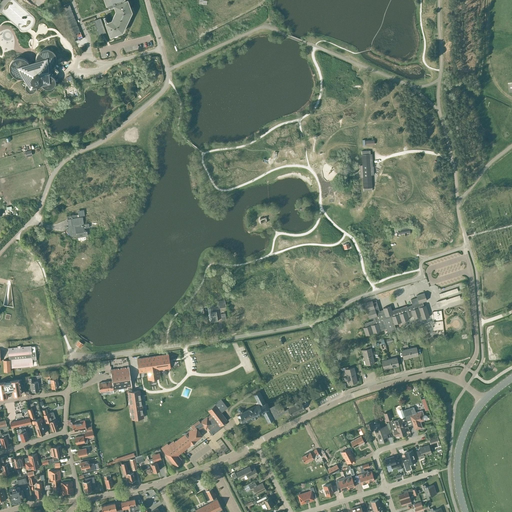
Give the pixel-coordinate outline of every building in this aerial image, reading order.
[(104,0),(106,5),(107,5),(109,8),(109,7),(115,5),(117,11),(112,21),(106,24),(103,17),(105,17),(103,17),(110,36),(122,32),(132,12),(127,0),(126,0),(124,1),(123,0),(104,0)] [(80,32),(71,8),(63,11),(72,35),(80,32)] [(103,34),(106,33),(100,18),(97,19),(103,34)] [(96,20),(93,21),(99,35),(101,34),(96,20)] [(48,49),(47,49),(46,49),(45,49),(44,49),(43,49),(42,50),(41,50),(40,51),(39,51),(39,52),(38,52),(38,53),(37,53),(37,54),(36,55),(36,56),(36,57),(36,58),(35,59),(35,60),(35,61),(32,62),(29,63),(28,62),(27,61),(26,60),(25,59),(24,58),(23,58),(22,58),(21,58),(20,57),(19,57),(18,57),(17,58),(15,58),(15,59),(14,59),(13,59),(12,60),(12,61),(11,61),(11,62),(10,63),(10,64),(9,65),(9,66),(9,67),(9,68),(9,69),(9,70),(9,71),(10,71),(10,72),(11,73),(11,74),(12,75),(13,76),(14,77),(15,77),(16,78),(17,78),(18,78),(19,78),(20,78),(21,78),(22,78),(23,78),(27,83),(26,84),(26,85),(25,85),(25,86),(25,87),(25,88),(25,89),(26,90),(26,91),(27,91),(27,92),(28,92),(29,93),(30,93),(31,93),(32,93),(33,93),(33,92),(34,92),(35,92),(35,91),(36,90),(36,89),(36,88),(37,88),(37,87),(41,86),(42,86),(42,87),(43,88),(44,88),(44,89),(45,89),(46,89),(47,89),(48,89),(49,89),(50,89),(51,89),(52,88),(53,88),(53,87),(54,87),(54,86),(55,85),(55,84),(55,83),(55,82),(55,81),(55,80),(55,79),(54,78),(54,77),(53,76),(58,71),(58,70),(54,66),(55,65),(55,64),(56,63),(56,62),(56,61),(56,60),(56,59),(56,58),(56,57),(56,56),(55,55),(55,54),(54,54),(54,53),(53,52),(52,51),(50,50),(48,49)] [(370,166),(370,152),(361,152),(362,165),(359,165),(360,177),(363,177),(363,190),(372,190),(371,175),(373,175),(373,166),(370,166)] [(67,216),(69,227),(66,230),(70,235),(76,235),(76,237),(87,236),(86,229),(84,230),(84,229),(85,229),(85,228),(89,227),(88,224),(83,224),(82,217),(77,218),(77,215),(67,216)] [(399,233),(404,233),(403,227),(394,228),(395,232),(397,231),(398,234),(398,235),(399,235),(399,233)] [(442,299),(460,293),(458,287),(440,293),(442,299)] [(365,327),(363,327),(365,335),(380,330),(386,328),(388,333),(396,330),(394,324),(409,319),(408,317),(410,316),(412,315),(413,318),(420,315),(422,319),(429,317),(426,305),(424,306),(422,302),(427,301),(424,293),(416,295),(417,297),(410,300),(412,305),(407,307),(406,306),(392,310),(390,306),(383,308),(383,309),(379,311),(376,302),(373,303),(372,301),(364,303),(369,318),(372,317),(373,321),(367,323),(367,322),(363,323),(365,327)] [(433,311),(435,321),(443,319),(442,310),(433,311)] [(31,352),(31,346),(8,348),(9,357),(11,356),(12,367),(32,366),(32,362),(32,360),(36,360),(35,352),(31,352)] [(409,349),(410,357),(418,355),(416,347),(409,349)] [(364,357),(372,355),(370,348),(365,349),(362,350),(364,357)] [(410,357),(409,349),(401,350),(403,359),(410,357)] [(170,368),(168,354),(137,359),(139,372),(146,371),(148,379),(160,378),(159,370),(170,368)] [(374,363),(372,355),(364,357),(365,365),(374,363)] [(12,366),(12,360),(11,356),(9,357),(9,360),(3,360),(4,372),(11,372),(10,366),(12,366)] [(396,357),(389,359),(391,367),(398,366),(396,357)] [(391,367),(389,359),(382,361),(384,369),(391,367)] [(112,381),(99,383),(100,391),(113,389),(113,390),(131,387),(128,367),(110,370),(112,381)] [(347,377),(355,375),(353,367),(345,369),(347,377)] [(58,387),(57,377),(56,374),(50,375),(49,373),(43,374),(44,378),(52,377),(52,378),(50,378),(51,388),(58,387)] [(355,375),(347,377),(348,384),(357,382),(355,375)] [(39,390),(37,381),(34,382),(33,377),(28,378),(29,382),(30,382),(31,387),(30,387),(31,390),(32,390),(32,391),(39,390)] [(13,392),(13,395),(21,394),(18,379),(11,381),(5,382),(0,382),(0,397),(7,396),(7,393),(13,392)] [(129,390),(132,419),(144,417),(142,394),(162,392),(161,386),(129,390)] [(240,415),(237,416),(238,418),(238,420),(239,421),(240,421),(241,423),(243,422),(244,423),(261,414),(261,415),(263,414),(268,422),(273,419),(272,417),(280,413),(276,404),(268,408),(268,406),(267,404),(265,403),(259,392),(253,395),(257,402),(255,403),(257,405),(242,413),(241,413),(240,414),(240,415)] [(278,404),(276,404),(280,413),(288,409),(291,416),(305,409),(302,405),(306,403),(304,401),(302,396),(287,403),(289,408),(284,410),(283,408),(285,406),(285,405),(282,406),(280,403),(280,402),(278,404)] [(211,414),(207,417),(207,416),(200,422),(199,420),(196,423),(200,429),(203,426),(205,429),(207,428),(209,430),(208,430),(212,434),(211,434),(212,435),(213,434),(226,424),(225,422),(227,420),(221,412),(227,408),(221,400),(215,404),(207,410),(208,410),(211,414)] [(408,409),(403,411),(406,420),(411,419),(413,424),(415,430),(422,427),(420,421),(427,419),(427,417),(427,416),(425,415),(423,416),(422,412),(421,412),(421,411),(417,412),(417,413),(416,414),(414,407),(408,409)] [(55,419),(53,411),(48,413),(46,409),(42,410),(46,423),(49,421),(52,431),(59,429),(55,419)] [(404,426),(407,425),(402,410),(399,411),(401,419),(391,422),(396,436),(406,433),(404,426)] [(30,418),(12,422),(13,427),(31,423),(30,418)] [(35,418),(31,419),(31,421),(32,424),(34,423),(35,427),(42,425),(41,422),(43,421),(42,418),(40,418),(35,419),(35,418)] [(80,423),(72,424),(73,431),(79,430),(80,433),(87,432),(86,427),(85,424),(84,420),(80,421),(80,423)] [(200,429),(196,423),(193,424),(190,427),(192,429),(174,442),(173,441),(168,445),(167,443),(161,448),(175,466),(181,461),(180,460),(182,458),(179,453),(190,444),(190,445),(197,440),(196,440),(202,435),(198,430),(200,429)] [(45,433),(42,425),(35,427),(38,436),(45,433)] [(26,431),(25,428),(24,427),(21,429),(21,428),(18,429),(22,441),(28,439),(26,431)] [(375,431),(378,438),(379,437),(380,441),(387,439),(385,434),(388,433),(386,427),(375,431)] [(10,438),(8,433),(1,435),(2,438),(0,438),(2,447),(9,445),(7,438),(10,438)] [(88,441),(87,437),(86,438),(85,436),(83,437),(83,436),(75,437),(76,444),(88,441)] [(364,442),(361,436),(350,441),(354,447),(364,442)] [(52,447),(50,448),(52,456),(53,458),(53,460),(58,459),(58,455),(61,454),(62,453),(61,450),(60,451),(60,449),(61,449),(60,446),(59,446),(59,445),(52,447)] [(423,455),(431,453),(428,445),(420,448),(421,450),(417,452),(419,458),(423,457),(423,455)] [(79,456),(87,455),(86,448),(77,450),(79,456)] [(354,460),(348,448),(341,452),(347,463),(352,461),(353,462),(355,461),(354,460)] [(313,458),(317,456),(316,455),(318,454),(316,449),(313,450),(314,451),(310,453),(310,452),(301,457),(304,463),(313,458)] [(412,450),(404,453),(406,459),(402,461),(406,471),(411,469),(409,463),(416,461),(412,450)] [(31,468),(39,467),(36,453),(28,455),(29,462),(25,463),(26,469),(31,468)] [(152,455),(154,463),(150,464),(152,468),(150,469),(151,472),(154,472),(159,470),(157,462),(158,462),(158,460),(161,459),(159,453),(152,455)] [(392,468),(396,466),(397,469),(401,468),(400,464),(398,457),(394,458),(393,456),(385,459),(387,465),(391,464),(392,468)] [(24,462),(23,457),(17,458),(13,458),(15,464),(16,468),(24,466),(23,462),(24,462)] [(87,471),(95,470),(94,463),(89,464),(88,461),(80,462),(81,469),(87,468),(87,471)] [(129,482),(132,481),(132,482),(135,481),(135,480),(133,472),(129,473),(129,470),(128,470),(126,463),(121,464),(124,474),(125,474),(126,478),(128,478),(129,482)] [(1,466),(0,465),(0,471),(1,471),(2,475),(8,474),(6,464),(1,466)] [(336,465),(328,469),(330,474),(331,474),(338,469),(339,469),(336,465)] [(251,469),(249,466),(237,473),(239,478),(246,474),(248,478),(248,482),(250,481),(250,478),(257,474),(254,467),(251,469)] [(361,474),(358,475),(360,481),(361,484),(368,482),(364,471),(363,467),(360,468),(361,472),(361,474)] [(50,480),(58,479),(60,479),(60,470),(48,471),(49,477),(50,477),(50,480)] [(367,470),(364,471),(368,482),(374,480),(371,471),(368,472),(367,470)] [(108,475),(104,476),(105,479),(104,479),(106,487),(110,486),(110,487),(112,486),(113,486),(111,478),(109,478),(108,476),(108,475)] [(351,475),(344,477),(348,489),(354,487),(351,475)] [(16,478),(18,485),(28,482),(26,476),(16,478)] [(91,487),(95,487),(93,477),(85,478),(86,481),(83,482),(85,492),(92,491),(91,487)] [(336,481),(336,482),(337,487),(338,487),(340,487),(341,491),(348,489),(344,477),(338,479),(338,480),(336,481)] [(58,479),(50,480),(49,480),(49,482),(52,482),(53,489),(59,488),(58,479)] [(37,483),(37,488),(34,489),(35,497),(42,496),(41,492),(43,492),(42,482),(37,483)] [(72,482),(60,483),(62,495),(73,494),(73,488),(71,488),(71,485),(72,485),(72,482)] [(257,494),(266,489),(262,483),(256,485),(255,482),(248,485),(250,489),(253,487),(257,494)] [(334,493),(331,484),(323,486),(326,496),(334,493)] [(425,493),(435,489),(433,485),(434,485),(426,487),(425,485),(422,485),(425,493)] [(23,500),(22,497),(24,496),(22,489),(20,490),(19,487),(16,488),(16,486),(11,487),(12,489),(9,490),(12,503),(23,500)] [(312,494),(315,493),(313,487),(310,488),(311,491),(298,495),(301,503),(314,499),(313,498),(312,494)] [(214,501),(195,510),(196,511),(218,511),(222,510),(217,499),(212,488),(206,491),(210,500),(213,499),(214,501)] [(435,489),(425,493),(427,500),(429,499),(428,496),(436,494),(436,493),(435,489)] [(400,500),(409,497),(408,492),(407,492),(407,490),(403,491),(404,493),(398,495),(400,500)] [(266,494),(259,498),(252,502),(252,501),(247,503),(248,506),(253,504),(253,505),(256,503),(257,504),(263,501),(265,503),(261,505),(264,510),(267,508),(274,505),(269,497),(268,498),(266,494)] [(409,497),(400,500),(401,506),(407,504),(408,506),(411,504),(411,502),(409,497)] [(134,499),(128,500),(129,507),(133,506),(134,511),(137,511),(138,511),(139,511),(139,510),(140,510),(139,504),(136,505),(136,504),(134,499)] [(123,509),(119,509),(119,511),(123,511),(126,511),(125,508),(129,507),(128,500),(121,502),(122,509),(123,508),(123,509)] [(417,511),(423,510),(422,506),(421,502),(413,504),(415,511),(417,511)] [(115,503),(108,504),(109,511),(113,510),(113,511),(119,511),(119,509),(116,510),(115,503)]
